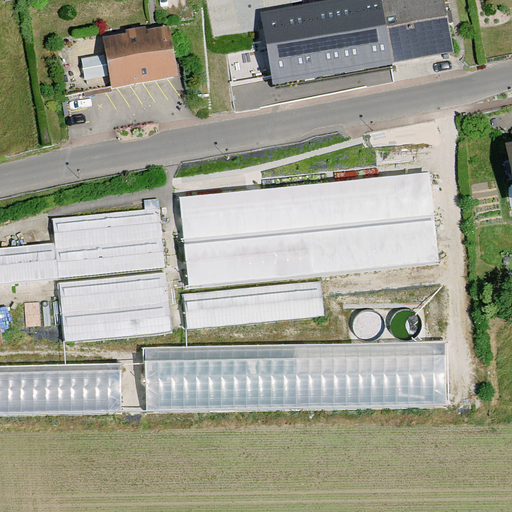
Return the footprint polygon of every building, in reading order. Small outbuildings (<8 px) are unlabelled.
[(349,0),(310,6),(260,14),(262,25),(272,89),(395,69),(383,0),(349,0)] [(444,0),(383,0),(395,69),(455,59),(444,0)] [(177,78),(169,30),(102,41),(111,89),(177,78)] [(511,142),(494,146),(506,212),(511,211),(511,142)] [(440,175),(188,191),(194,281),(445,266),(440,175)] [(326,281),(185,288),(186,325),(328,317),(326,281)] [(356,345),(151,344),(150,409),(226,410),(226,402),(428,403),(428,402),(452,402),(453,341),(426,341),(426,362),(356,362),(356,345)] [(0,413),(133,411),(132,363),(0,365),(0,413)]
